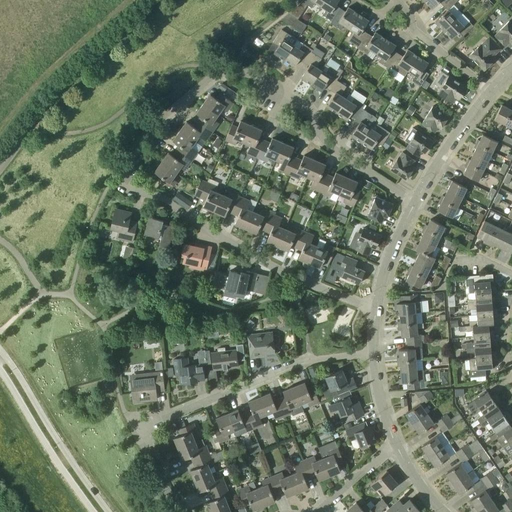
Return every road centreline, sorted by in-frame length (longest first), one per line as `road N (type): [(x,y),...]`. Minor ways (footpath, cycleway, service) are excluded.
road 1 (residential): [(374,311),(121,181),(159,119),(212,74),(234,68),(294,100),(321,140),(414,202)]
road 2 (residential): [(180,511),(133,431),(309,359),(373,354)]
road 3 (residential): [(0,170),(74,75),(157,0)]
road 4 (tertiary): [(108,511),(0,351)]
road 5 (tertiary): [(0,373),(94,511)]
road 6 (residential): [(414,202),(490,91)]
road 7 (residential): [(490,91),(413,30),(396,0)]
